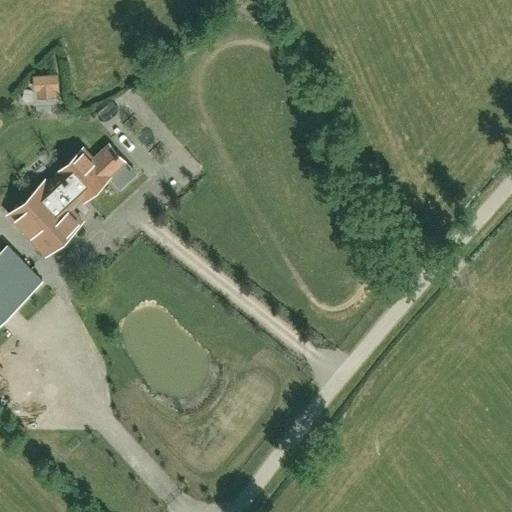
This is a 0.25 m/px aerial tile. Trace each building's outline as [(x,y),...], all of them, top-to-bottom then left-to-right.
[(62,96),(61,74),(36,75),(37,97),(62,96)] [(109,175),(109,174),(124,159),(109,143),(94,158),(82,146),(45,182),(46,184),(12,217),(50,257),(86,222),(66,201),(77,190),(84,199),(109,175)] [(181,191),(189,206),(210,196),(202,180),(181,191)] [(0,320),(42,280),(7,245),(0,252),(0,320)] [(104,273),(118,261),(111,254),(98,265),(104,273)] [(46,311),(32,314),(37,330),(50,327),(46,311)]
